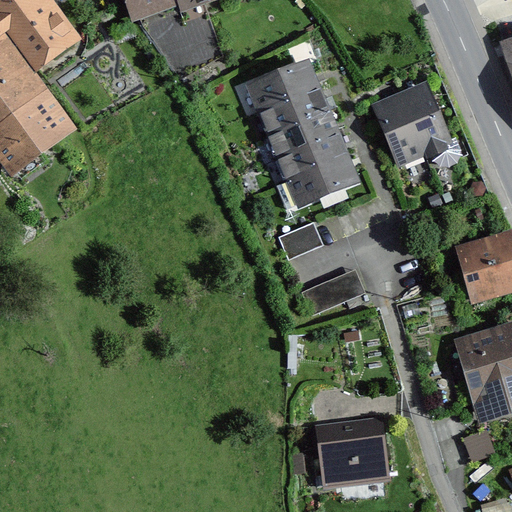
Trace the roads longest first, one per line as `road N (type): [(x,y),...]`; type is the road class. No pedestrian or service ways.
road 1 (residential): [(454,511),(368,236)]
road 2 (secondary): [(443,0),(511,161)]
